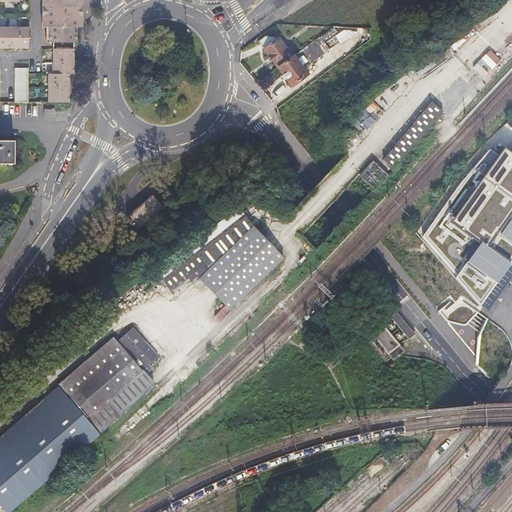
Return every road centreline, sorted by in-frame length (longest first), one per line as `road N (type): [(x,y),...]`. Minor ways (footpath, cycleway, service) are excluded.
road 1 (tertiary): [(217,99),(259,118),(511,427)]
road 2 (tertiary): [(0,320),(114,160),(157,136)]
road 3 (tertiary): [(111,104),(101,143),(0,291)]
